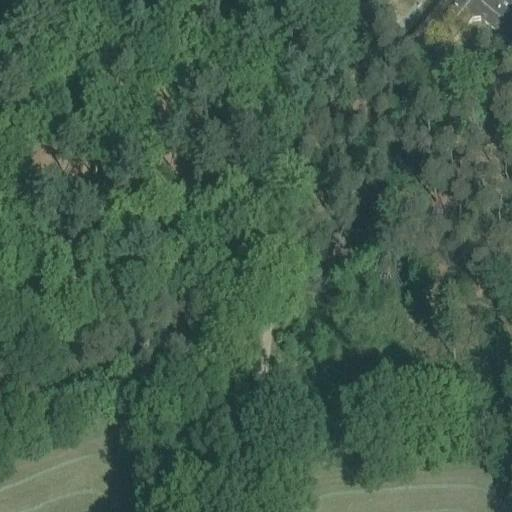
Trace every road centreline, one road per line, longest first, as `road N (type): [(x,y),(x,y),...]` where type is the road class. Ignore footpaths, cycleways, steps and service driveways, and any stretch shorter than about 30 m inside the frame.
road 1 (track): [(266,307),(262,212),(218,0)]
road 2 (track): [(243,511),(266,307)]
